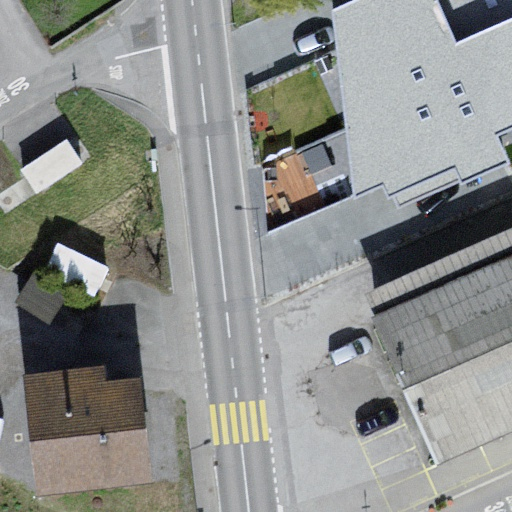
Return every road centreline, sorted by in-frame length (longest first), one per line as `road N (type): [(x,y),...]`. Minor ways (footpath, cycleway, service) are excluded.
road 1 (secondary): [(250,511),(197,60)]
road 2 (residential): [(197,60),(106,71),(0,113)]
